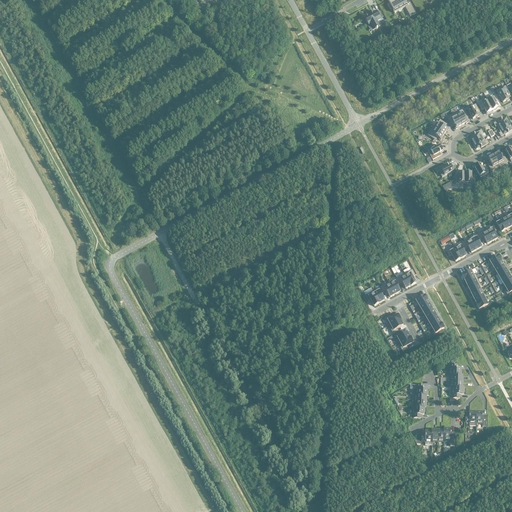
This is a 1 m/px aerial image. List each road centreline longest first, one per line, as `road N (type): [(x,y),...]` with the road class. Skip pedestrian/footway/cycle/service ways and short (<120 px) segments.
road 1 (unclassified): [(358,125),(110,266),(241,511)]
road 2 (residential): [(511,107),(452,144),(465,160),(511,136)]
road 3 (residential): [(395,300),(503,243)]
